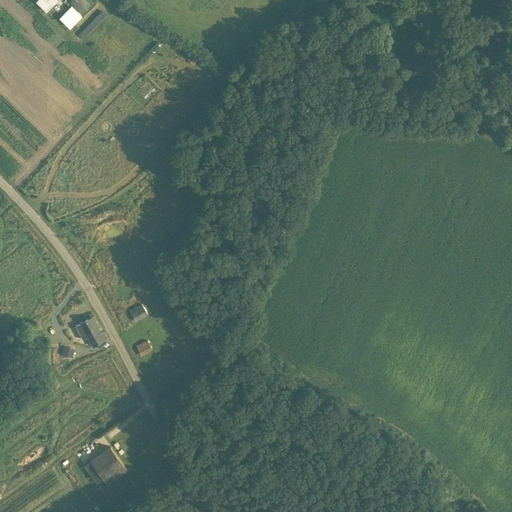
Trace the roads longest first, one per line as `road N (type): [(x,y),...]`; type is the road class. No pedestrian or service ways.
road 1 (unclassified): [(204,511),(74,265),(0,179)]
road 2 (track): [(440,0),(464,129)]
